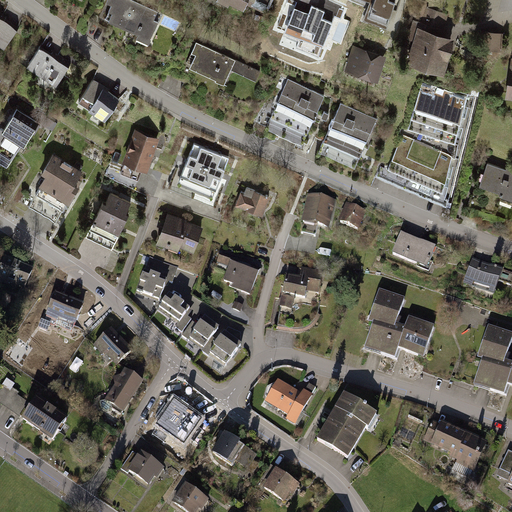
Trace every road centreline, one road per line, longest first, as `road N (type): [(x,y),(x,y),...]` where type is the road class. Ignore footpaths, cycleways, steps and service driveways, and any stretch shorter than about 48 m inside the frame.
road 1 (residential): [(22,0),(174,106),(511,250)]
road 2 (residential): [(511,428),(295,355),(264,358)]
road 3 (residential): [(0,222),(115,301),(174,362)]
road 4 (residential): [(223,403),(337,485),(356,511)]
road 5 (residential): [(174,362),(86,499)]
road 6 (residential): [(264,358),(260,316),(291,214)]
